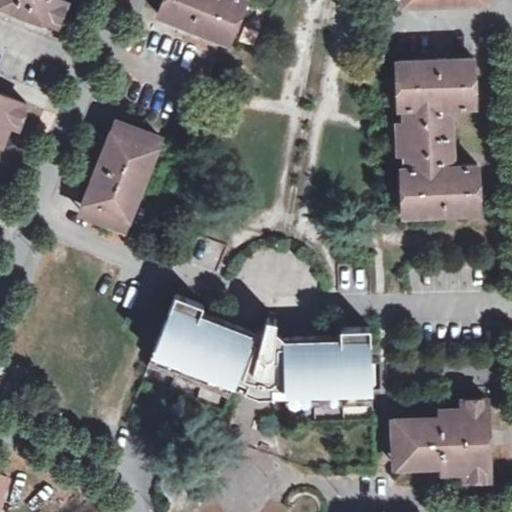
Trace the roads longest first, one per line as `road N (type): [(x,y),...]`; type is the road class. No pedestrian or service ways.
road 1 (residential): [(114,0),(0,290)]
road 2 (residential): [(0,423),(135,473),(141,511)]
